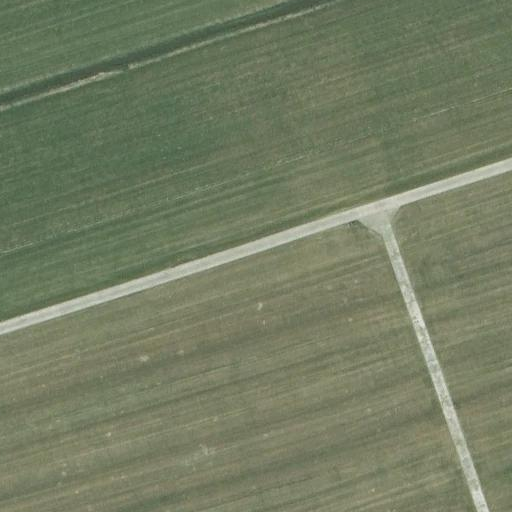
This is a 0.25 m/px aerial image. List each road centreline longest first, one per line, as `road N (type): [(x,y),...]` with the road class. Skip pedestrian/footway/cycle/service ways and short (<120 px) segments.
road 1 (track): [(0,328),(511,163)]
road 2 (track): [(377,206),(481,511)]
